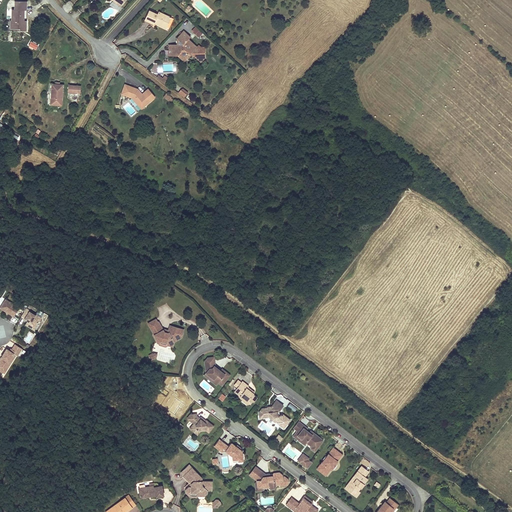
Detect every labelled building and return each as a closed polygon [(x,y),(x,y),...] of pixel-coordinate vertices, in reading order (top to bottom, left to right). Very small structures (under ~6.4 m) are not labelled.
[(26,10),(28,10),(28,1),(16,1),(15,9),(13,9),(12,20),(11,20),(11,28),(21,28),(21,30),(27,30),(28,26),(25,26),(25,21),(26,10)] [(165,18),(167,15),(160,11),(159,14),(151,10),(146,20),(155,24),(156,22),(162,25),(163,23),(168,25),(170,20),(165,18)] [(199,37),(203,33),(196,27),(193,31),(199,37)] [(178,37),(185,43),(189,39),(190,37),(184,31),(178,37)] [(185,43),(178,37),(177,38),(176,45),(183,45),(185,43)] [(199,45),(197,47),(189,39),(185,43),(183,45),(176,45),(171,45),(171,48),(172,49),(173,49),(173,51),(173,53),(174,54),(175,55),(176,55),(179,55),(185,60),(190,55),(193,55),(201,62),(205,58),(204,47),(201,47),(199,45)] [(125,82),(122,92),(133,95),(138,101),(141,98),(145,102),(155,93),(148,85),(142,91),(140,88),(138,90),(135,88),(136,86),(125,82)] [(63,106),(64,84),(52,83),(51,104),(63,106)] [(69,93),(77,94),(78,85),(69,85),(69,93)] [(188,92),(183,87),(179,92),(184,96),(188,92)] [(19,308),(5,299),(0,307),(0,308),(6,312),(8,311),(8,313),(14,317),(19,308)] [(40,319),(41,318),(26,308),(21,316),(25,319),(25,318),(28,320),(28,321),(25,325),(33,330),(36,326),(40,319)] [(170,323),(169,328),(169,329),(169,330),(168,330),(165,329),(163,327),(159,319),(158,320),(151,324),(155,332),(154,332),(157,340),(158,339),(161,338),(167,339),(168,342),(173,344),(174,339),(181,335),(184,327),(170,323)] [(0,370),(4,373),(16,355),(17,356),(22,348),(15,344),(12,349),(11,349),(10,351),(7,349),(1,358),(2,359),(1,361),(0,360),(0,361),(0,370)] [(217,369),(214,367),(215,366),(214,365),(214,364),(213,356),(207,357),(204,361),(206,372),(213,377),(211,380),(216,384),(218,381),(221,384),(229,374),(222,368),(220,370),(218,368),(217,369)] [(253,393),(251,392),(252,391),(246,387),(247,386),(248,385),(242,380),(241,382),(240,383),(237,386),(234,391),(240,395),(239,396),(243,399),(244,398),(249,402),(250,403),(252,401),(254,400),(257,396),(253,393)] [(283,404),(276,399),(272,405),(272,408),(268,409),(267,407),(262,408),(259,411),(259,415),(263,415),(264,417),(269,416),(276,421),(277,420),(282,419),(283,421),(286,424),(290,419),(283,414),(278,414),(277,410),(278,410),(283,404)] [(193,421),(194,423),(189,428),(194,431),(196,429),(198,430),(200,430),(206,429),(208,431),(213,425),(206,419),(205,420),(204,421),(198,417),(196,417),(196,413),(190,414),(187,417),(190,420),(192,420),(193,421)] [(298,420),(293,427),(300,432),(298,434),(301,437),(299,439),(304,443),(306,441),(313,446),(320,437),(313,432),(311,433),(309,432),(306,429),(307,427),(298,420)] [(225,443),(219,438),(214,445),(220,450),(225,443)] [(236,445),(231,442),(228,445),(225,450),(232,455),(232,459),(238,458),(238,457),(242,456),(241,450),(239,448),(238,447),(238,449),(236,447),(236,446),(236,445)] [(331,469),(332,466),(333,466),(332,465),(334,462),(335,463),(335,462),(337,460),(334,457),(338,451),(333,447),(326,456),(323,459),(317,468),(325,475),(330,468),(331,469)] [(303,453),(297,461),(308,469),(313,463),(308,459),(309,458),(303,453)] [(180,472),(183,475),(191,467),(188,464),(180,472)] [(368,470),(362,465),(347,484),(357,491),(358,490),(360,487),(364,483),(367,478),(365,476),(368,470)] [(249,474),(256,480),(257,486),(262,485),(262,487),(263,487),(268,486),(270,488),(273,488),(275,485),(280,484),(279,480),(282,479),(281,474),(279,472),(273,473),(271,475),(269,475),(265,476),(265,474),(255,466),(249,474)] [(210,490),(211,481),(200,480),(201,477),(191,467),(183,475),(189,481),(190,482),(190,486),(189,486),(188,486),(185,489),(185,491),(188,494),(190,492),(195,492),(197,495),(203,495),(206,492),(206,490),(210,490)] [(256,480),(255,482),(256,490),(263,489),(263,487),(262,487),(262,485),(257,486),(256,480)] [(149,486),(137,488),(139,498),(155,495),(155,496),(162,495),(161,485),(153,487),(153,485),(152,485),(152,483),(148,483),(149,486)] [(347,484),(345,487),(356,496),(360,491),(358,490),(357,491),(347,484)] [(314,503),(304,495),(298,503),(291,497),(285,504),(293,510),(296,507),(302,511),(315,511),(318,509),(312,505),(314,503)] [(124,497),(112,506),(114,508),(110,511),(109,511),(120,511),(130,506),(124,497)] [(389,511),(393,507),(394,508),(398,504),(389,497),(386,502),(385,500),(380,506),(381,507),(380,508),(379,507),(375,511),(389,511)]
